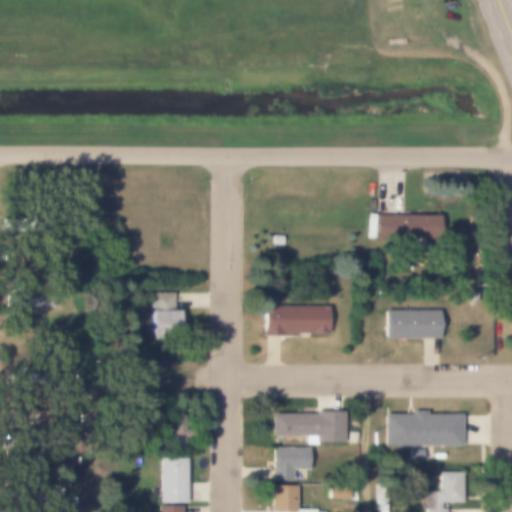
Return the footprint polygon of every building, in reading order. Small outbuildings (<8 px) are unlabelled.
[(438,215),(438,238),(374,238),(374,215),(438,215)] [(0,217),(50,217),(50,230),(0,230),(0,217)] [(281,235),(281,244),(270,244),(270,235),(281,235)] [(466,291),(475,291),(475,301),(466,301),(466,291)] [(148,293),(171,293),(171,310),(176,310),(176,339),(148,339),(148,293)] [(3,295),(50,295),(50,307),(3,307),(3,295)] [(261,305),(325,305),(325,332),(281,332),(281,335),(261,335),(261,305)] [(382,310),(437,310),(437,338),(382,338),(382,310)] [(26,373),(56,373),(56,384),(2,384),(2,373),(16,373),(16,366),(26,366),(26,373)] [(61,409),(61,422),(1,422),(1,409),(61,409)] [(65,410),(73,410),(73,419),(65,419),(65,410)] [(312,413),(312,411),(340,411),(340,443),(312,443),(312,435),(269,435),(269,413),(312,413)] [(408,414),(408,411),(423,411),(423,414),(458,414),(458,446),(381,446),(381,414),(408,414)] [(165,414),(182,414),(182,446),(165,446),(165,414)] [(345,443),(345,431),(354,431),(354,443),(345,443)] [(0,449),(17,449),(17,444),(27,444),(27,449),(50,449),(50,461),(0,461),(0,449)] [(305,447),(305,470),(292,470),(292,482),(268,482),(268,447),(305,447)] [(184,503),(157,503),(157,458),(184,458),(184,503)] [(68,469),(76,469),(76,479),(68,479),(68,469)] [(428,508),(428,492),(435,492),(435,472),(459,472),(459,502),(438,502),(438,508),(443,508),(443,511),(422,511),(422,508),(428,508)] [(294,509),(314,509),(314,511),(268,511),(268,485),(294,485),(294,509)] [(373,511),(373,485),(384,485),(384,511),(373,511)] [(326,486),(347,486),(347,500),(326,500),(326,486)] [(0,487),(59,487),(59,500),(0,500),(0,487)]
